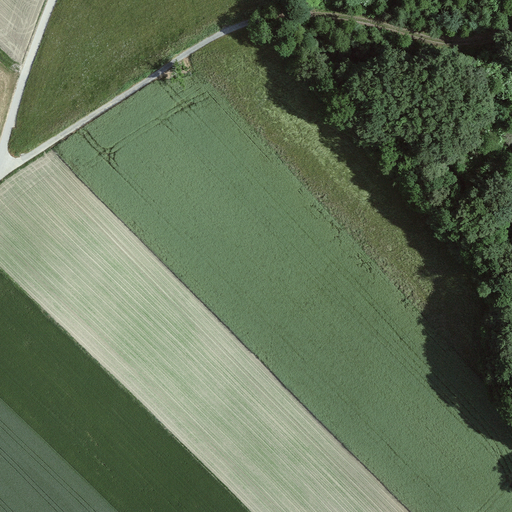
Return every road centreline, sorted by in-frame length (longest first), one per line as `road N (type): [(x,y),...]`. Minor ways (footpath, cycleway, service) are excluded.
road 1 (track): [(0,170),(204,39),(282,11),(368,19),(440,41),(511,31)]
road 2 (track): [(0,155),(52,0)]
